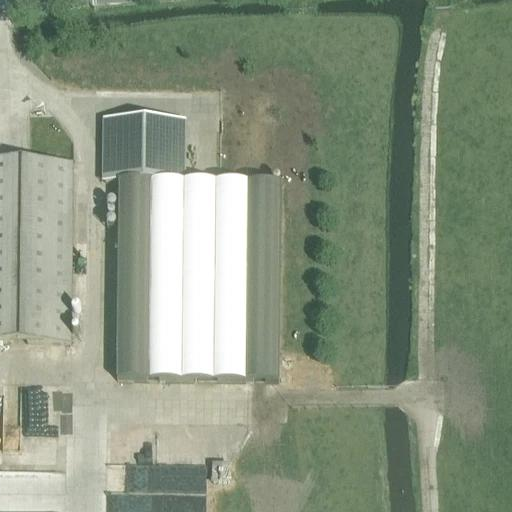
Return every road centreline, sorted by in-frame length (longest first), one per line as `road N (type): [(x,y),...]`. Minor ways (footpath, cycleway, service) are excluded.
road 1 (track): [(431,511),(427,127),(443,0)]
road 2 (track): [(425,398),(253,399)]
